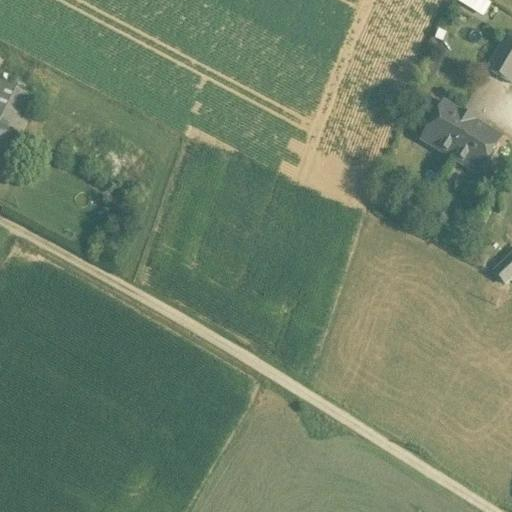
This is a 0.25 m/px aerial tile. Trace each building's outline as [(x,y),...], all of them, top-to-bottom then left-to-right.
[(485,0),(457,0),(456,3),(482,17),(490,2),(485,0)] [(511,83),(511,45),(507,42),(488,72),(511,86),(511,83)] [(441,67),(429,63),(425,73),(436,78),(441,67)] [(38,105),(1,86),(0,87),(0,133),(20,141),(38,105)] [(503,140),(444,104),(420,144),(479,180),(503,140)] [(20,141),(0,133),(0,180),(21,142),(20,141)]
